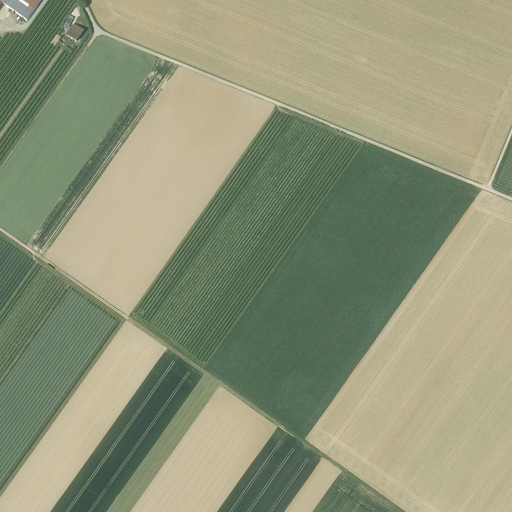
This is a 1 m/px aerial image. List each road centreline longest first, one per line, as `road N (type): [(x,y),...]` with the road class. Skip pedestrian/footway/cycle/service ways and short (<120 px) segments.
road 1 (unclassified): [(511,137),(490,191),(96,28),(85,0)]
road 2 (track): [(402,511),(0,227)]
road 3 (track): [(96,28),(0,165)]
